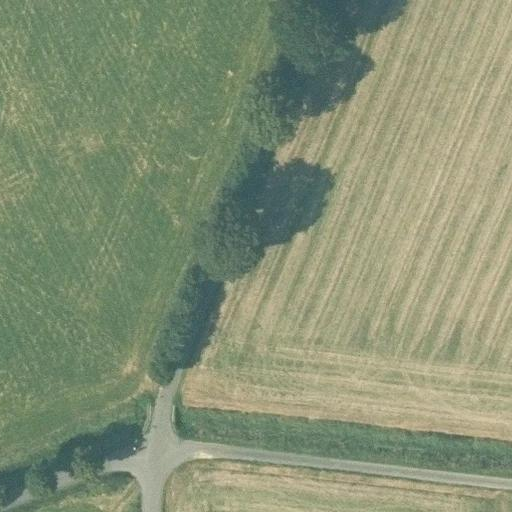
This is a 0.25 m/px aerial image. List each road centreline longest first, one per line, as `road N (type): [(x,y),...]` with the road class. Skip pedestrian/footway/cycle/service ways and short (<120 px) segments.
road 1 (unclassified): [(320,0),(253,157),(151,440)]
road 2 (unclassified): [(151,440),(511,489)]
road 3 (unclassified): [(0,502),(151,440)]
